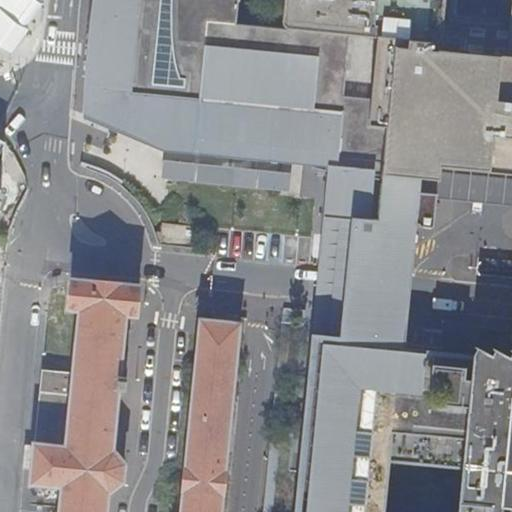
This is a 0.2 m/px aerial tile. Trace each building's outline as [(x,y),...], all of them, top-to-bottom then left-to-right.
[(45,0),(0,0),(0,41),(5,35),(17,44),(45,4),(45,0)] [(93,0),(78,113),(138,133),(163,141),(332,159),(331,165),(330,173),(386,178),(387,173),(392,125),(373,122),(381,35),(286,25),(234,22),(236,0),(93,0)] [(448,0),(288,0),(286,25),(381,35),(444,42),(448,0)] [(511,0),(448,0),(444,42),(381,35),(373,122),(392,125),(387,173),(411,175),(444,179),(446,166),(511,172),(511,0)] [(511,511),(511,358),(377,345),(381,307),(391,224),(432,228),(435,196),(453,197),(456,169),(446,166),(444,179),(411,175),(387,173),(386,178),(330,173),(331,165),(327,165),(314,292),(306,363),(289,511),(511,511)] [(90,283),(71,280),(68,309),(79,311),(72,373),(40,371),(38,395),(33,444),(29,483),(61,487),(58,511),(104,511),(106,492),(110,492),(121,483),(124,463),(114,451),(111,451),(116,393),(125,394),(126,379),(118,378),(124,315),(136,316),(139,288),(118,285),(118,283),(91,281),(90,283)] [(220,321),(201,319),(179,511),(221,511),(243,324),(220,321)]
